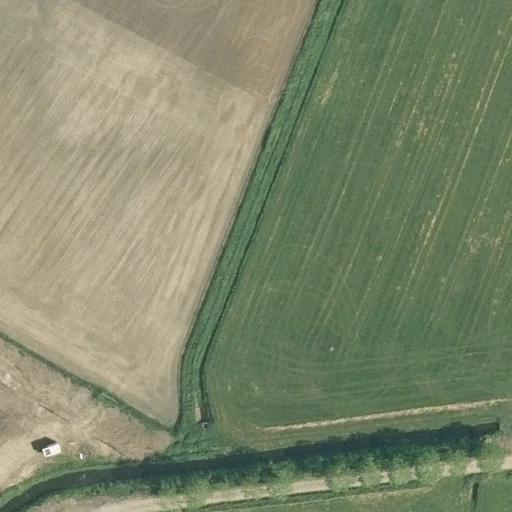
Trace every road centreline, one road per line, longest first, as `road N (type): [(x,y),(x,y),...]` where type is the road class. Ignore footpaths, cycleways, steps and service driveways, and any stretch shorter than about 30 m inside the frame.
road 1 (unclassified): [(80,511),(511,443)]
road 2 (track): [(144,497),(102,436),(0,359)]
